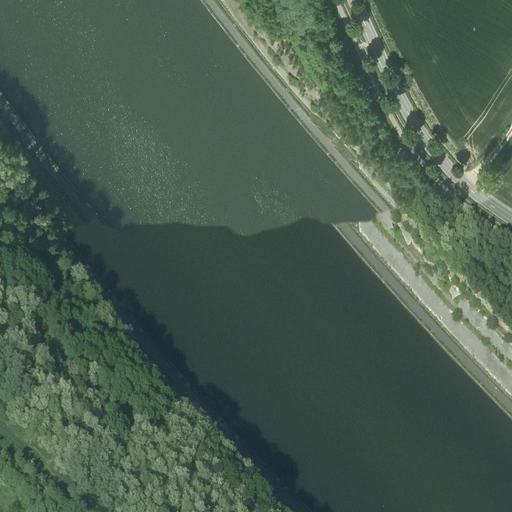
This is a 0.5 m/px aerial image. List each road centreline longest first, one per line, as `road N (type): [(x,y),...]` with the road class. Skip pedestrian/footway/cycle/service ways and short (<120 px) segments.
road 1 (tertiary): [(511,219),(428,147),(350,0)]
road 2 (track): [(0,332),(161,511)]
